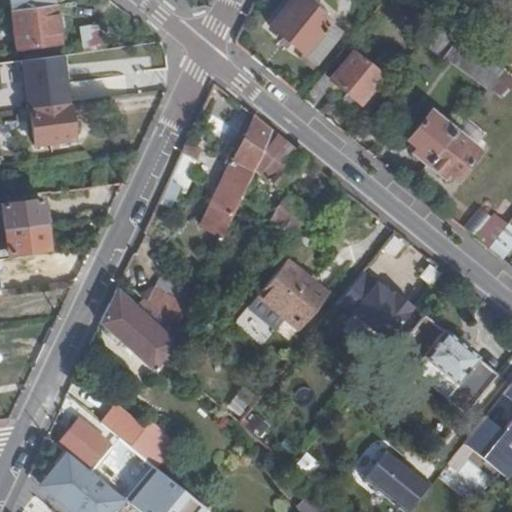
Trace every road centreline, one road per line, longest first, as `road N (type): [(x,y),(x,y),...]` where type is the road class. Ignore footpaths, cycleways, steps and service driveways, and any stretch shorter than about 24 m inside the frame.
road 1 (residential): [(209,49),(21,447)]
road 2 (residential): [(511,297),(209,49)]
